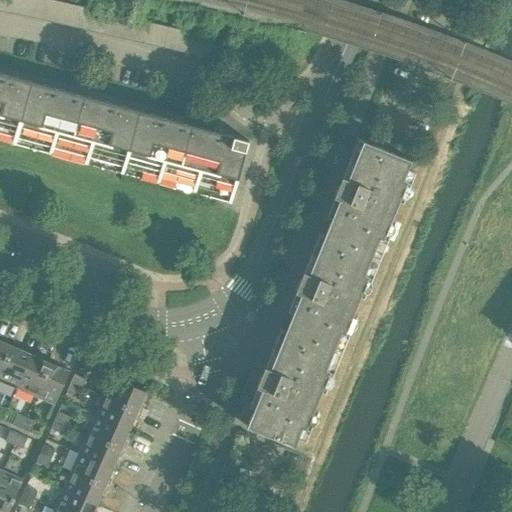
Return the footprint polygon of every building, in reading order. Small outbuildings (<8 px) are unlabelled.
[(13,14),(15,0),(3,0),(1,12),(13,14)] [(24,16),(27,0),(15,0),(13,14),(24,16)] [(36,19),(39,0),(27,0),(24,16),(36,19)] [(47,22),(52,0),(39,0),(36,19),(47,22)] [(59,24),(64,3),(52,0),(47,22),(59,24)] [(71,27),(76,5),(64,3),(59,24),(71,27)] [(82,30),(87,8),(76,5),(71,27),(82,30)] [(94,32),(99,11),(87,8),(82,30),(94,32)] [(106,35),(111,14),(99,11),(94,32),(106,35)] [(117,38),(122,16),(111,14),(106,35),(117,38)] [(129,40),(134,19),(122,16),(117,38),(129,40)] [(141,43),(146,22),(134,19),(129,40),(141,43)] [(153,46),(157,24),(146,22),(141,43),(153,46)] [(164,49),(169,27),(157,24),(153,46),(164,49)] [(176,51),(181,30),(169,27),(164,49),(176,51)] [(188,54),(193,33),(181,30),(176,51),(188,54)] [(199,57),(204,35),(193,33),(188,54),(199,57)] [(208,59),(213,37),(204,35),(199,57),(208,59)] [(247,140),(0,73),(0,141),(32,150),(32,151),(34,152),(35,151),(64,159),(64,160),(67,161),(67,159),(101,169),(100,170),(103,170),(103,169),(140,179),(139,180),(142,181),(142,180),(172,188),(172,189),(174,190),(175,189),(208,198),(208,199),(210,200),(211,198),(230,204),(247,140)] [(382,239),(406,180),(403,179),(410,160),(357,138),(318,233),(372,255),(379,237),(382,239)] [(344,334),(359,296),(368,275),(364,273),(372,255),(318,233),(279,328),(333,350),(340,332),(344,334)] [(329,370),(325,368),(333,350),(279,328),(255,386),(261,389),(246,426),(294,446),(301,427),(305,429),(329,370)] [(0,372),(12,346),(0,341),(0,372)] [(0,381),(15,388),(30,354),(12,346),(0,372),(0,381)] [(34,396),(49,362),(30,354),(15,388),(34,396)] [(54,405),(68,371),(49,362),(34,396),(54,405)] [(81,387),(85,379),(74,374),(70,383),(81,387)] [(137,411),(145,392),(111,377),(102,397),(137,411)] [(77,396),(81,387),(70,383),(66,391),(77,396)] [(137,411),(102,397),(94,415),(128,430),(137,411)] [(65,425),(69,416),(57,411),(54,420),(65,425)] [(20,428),(25,417),(17,413),(12,425),(20,428)] [(128,430),(94,415),(86,434),(120,449),(128,430)] [(29,432),(34,421),(25,417),(20,428),(29,432)] [(61,433),(65,425),(54,420),(50,429),(61,433)] [(13,445),(18,434),(9,430),(4,441),(13,445)] [(22,449),(26,438),(18,434),(13,445),(22,449)] [(120,449),(86,434),(78,453),(112,467),(120,449)] [(51,458),(54,450),(43,445),(39,453),(51,458)] [(47,467),(51,458),(39,453),(36,462),(47,467)] [(104,486),(112,467),(78,453),(70,471),(104,486)] [(0,510),(4,511),(7,511),(22,479),(2,471),(0,475),(0,510)] [(96,505),(104,486),(70,471),(62,490),(96,505)] [(33,500),(36,491),(25,486),(21,495),(33,500)] [(60,511),(92,511),(96,505),(62,490),(54,509),(60,511)] [(29,508),(33,500),(21,495),(18,503),(29,508)]
